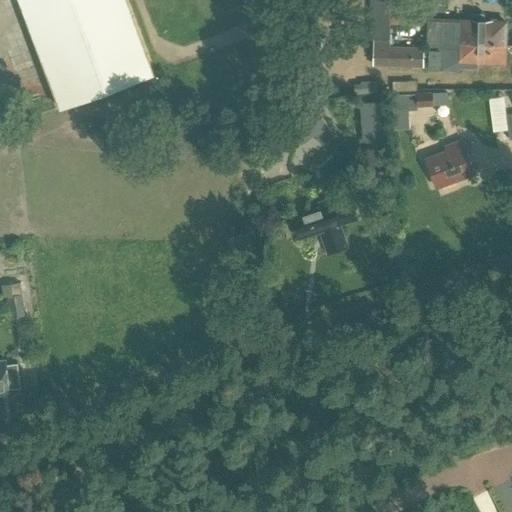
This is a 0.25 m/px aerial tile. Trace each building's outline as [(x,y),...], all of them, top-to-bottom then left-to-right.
[(19,0),(33,35),(60,108),(153,73),(126,0),(19,0)] [(430,21),(429,48),(443,49),(443,41),(505,43),(505,22),(488,22),(486,14),(475,14),(472,21),(458,21),(444,21),(430,21)] [(504,63),(505,43),(443,41),(443,49),(429,48),(428,69),(458,70),(458,68),(479,68),(479,62),(504,63)] [(387,66),(415,67),(424,67),(424,48),(415,48),(388,47),(387,66)] [(482,90),(485,124),(500,123),(498,89),(482,90)] [(393,95),(393,111),(417,110),(418,107),(433,106),(432,93),(416,93),(416,94),(393,95)] [(383,101),(360,103),(363,143),(386,141),(383,101)] [(281,126),(293,147),(315,135),(328,128),(316,106),(282,125),(281,126)] [(426,160),(436,187),(474,173),(463,141),(445,148),(447,152),(426,160)] [(347,247),(339,225),(331,200),(319,204),(320,208),(292,217),(299,238),(321,231),(328,253),(347,247)] [(2,287),(4,298),(7,298),(10,320),(23,318),(19,285),(2,287)] [(17,364),(6,365),(5,360),(0,360),(0,391),(9,390),(9,389),(20,387),(17,364)]
